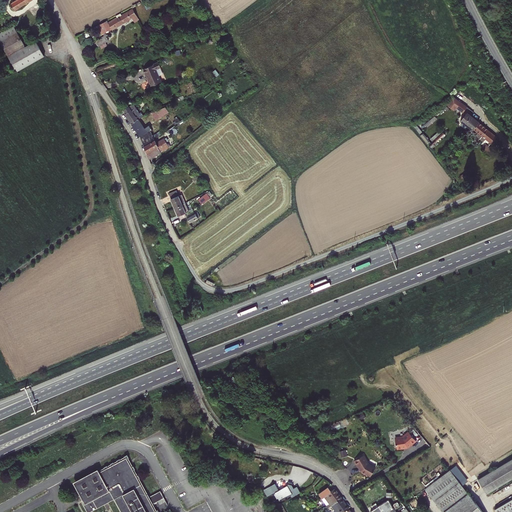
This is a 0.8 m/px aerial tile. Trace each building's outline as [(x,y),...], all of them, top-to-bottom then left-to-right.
[(17,0),(10,4),(14,10),(30,0),(17,0)] [(132,9),(108,23),(112,30),(132,18),(136,16),(132,9)] [(106,20),(98,24),(103,33),(111,29),(108,23),(106,20)] [(24,45),(13,26),(0,32),(0,41),(7,55),(24,45)] [(96,41),(98,46),(108,41),(106,36),(96,41)] [(17,72),(44,56),(36,41),(8,56),(17,72)] [(143,69),(146,75),(151,86),(161,82),(155,69),(160,67),(158,62),(143,69)] [(204,98),(214,111),(223,104),(213,91),(204,98)] [(456,108),(462,113),(467,106),(453,96),(446,106),(454,111),(456,108)] [(126,113),(125,114),(131,124),(138,119),(141,117),(132,105),(123,109),(126,113)] [(165,107),(151,113),(155,121),(168,112),(165,107)] [(479,123),(470,116),(467,114),(461,121),(473,130),(474,130),(479,123)] [(144,128),(138,119),(131,124),(140,136),(143,135),(144,137),(151,132),(152,131),(149,125),(144,128)] [(479,123),(474,130),(482,136),(487,130),(479,123)] [(163,129),(153,136),(154,139),(162,134),(165,132),(163,129)] [(423,132),(420,134),(429,146),(445,135),(441,130),(428,139),(423,132)] [(473,130),(471,132),(477,137),(472,142),(475,144),(480,139),(482,136),(474,130),(473,130)] [(487,130),(482,136),(480,139),(483,142),(482,144),(483,145),(481,147),(489,155),(493,150),(488,146),(496,137),(487,130)] [(140,136),(142,141),(153,135),(151,132),(144,137),(143,135),(140,136)] [(142,141),(144,146),(155,140),(154,139),(153,136),(153,135),(142,141)] [(156,143),(155,140),(144,146),(149,159),(169,147),(164,138),(156,143)] [(179,196),(176,191),(169,194),(171,199),(170,199),(177,216),(178,216),(179,219),(186,217),(185,213),(189,211),(182,195),(179,196)] [(201,204),(209,197),(206,193),(198,200),(201,204)] [(190,223),(198,218),(195,213),(187,218),(190,223)] [(418,441),(411,432),(405,437),(397,438),(398,449),(409,447),(412,445),(418,441)] [(370,476),(375,467),(368,463),(363,455),(354,460),(361,472),(370,476)] [(155,511),(152,504),(148,497),(125,456),(77,482),(86,500),(82,502),(87,511),(89,511),(114,498),(121,511),(155,511)] [(511,460),(478,480),(487,495),(511,480),(511,460)] [(482,511),(449,469),(425,488),(442,511),(482,511)] [(295,473),(294,475),(293,477),(299,483),(303,477),(300,475),(299,476),(295,473)] [(287,485),(275,492),(278,498),(291,491),(287,485)] [(331,506),(341,498),(334,489),(331,491),(328,487),(319,493),(328,506),(330,505),(330,506),(331,506)] [(160,491),(148,497),(152,504),(164,498),(160,491)] [(278,498),(275,492),(274,491),(268,494),(272,502),(275,500),(278,498)] [(292,493),(291,491),(278,498),(280,500),(292,493)] [(341,498),(331,506),(335,511),(342,511),(349,508),(341,498)] [(275,500),(272,502),(277,511),(285,511),(280,502),(277,504),(275,500)] [(373,509),(371,511),(385,511),(393,508),(388,500),(379,505),(373,509)] [(511,511),(511,500),(495,510),(495,511),(511,511)]
